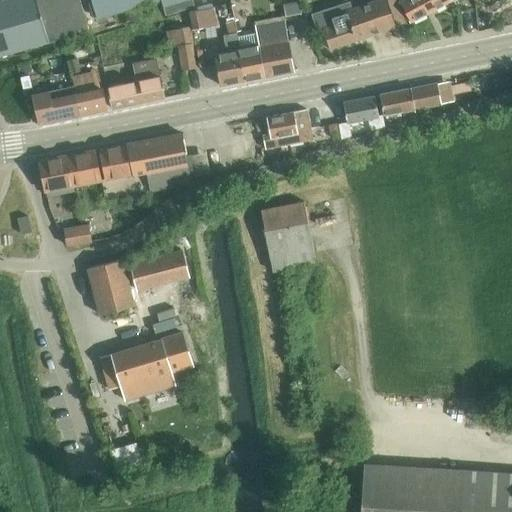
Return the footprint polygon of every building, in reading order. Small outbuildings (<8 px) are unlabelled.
[(7,0),(0,2),(0,57),(88,32),(79,0),(7,0)] [(120,12),(116,0),(90,0),(96,19),(106,15),(120,12)] [(116,0),(120,12),(128,9),(136,7),(140,6),(159,0),(116,0)] [(160,0),(162,7),(165,16),(195,7),(192,0),(160,0)] [(348,3),(311,15),(321,43),(326,41),(329,48),(405,23),(399,6),(397,0),(373,0),(350,8),(348,3)] [(398,0),(410,21),(448,1),(447,0),(398,0)] [(300,1),(284,3),(287,15),(302,12),(300,1)] [(136,7),(128,9),(133,25),(144,21),(140,6),(136,7)] [(192,25),(193,30),(206,27),(217,25),(216,21),(214,6),(189,10),(192,25)] [(234,20),(225,22),(228,34),(237,32),(234,20)] [(260,46),(242,49),(240,50),(246,81),(295,71),(285,21),(256,27),(260,46)] [(169,48),(179,46),(191,44),(192,43),(189,26),(189,25),(166,30),(169,48)] [(240,50),(242,49),(240,41),(238,41),(237,32),(228,34),(222,35),(226,53),(214,55),(220,85),(246,81),(240,50)] [(191,44),(179,46),(183,71),(196,68),(191,44)] [(78,57),(68,59),(71,72),(81,70),(78,57)] [(137,82),(134,82),(138,103),(164,98),(156,61),(134,66),(137,82)] [(100,79),(75,85),(81,113),(82,116),(107,110),(100,79)] [(138,103),(134,82),(131,83),(130,79),(126,80),(127,84),(107,88),(112,109),(138,103)] [(468,82),(451,85),(452,94),(470,90),(468,82)] [(437,83),(380,95),(381,96),(384,113),(384,115),(393,113),(415,109),(415,106),(430,103),(440,101),(437,83)] [(81,113),(75,85),(74,85),(75,87),(33,96),(37,115),(39,124),(39,125),(82,116),(81,113)] [(343,102),(347,122),(338,123),(341,138),(341,139),(351,136),(351,135),(349,123),(364,119),(369,119),(370,123),(370,129),(370,130),(385,126),(382,114),(378,115),(375,95),(343,102)] [(267,117),(270,134),(264,135),(266,148),(284,144),(313,139),(311,127),(307,110),(267,117)] [(337,122),(328,124),(330,132),(339,130),(337,122)] [(150,191),(192,183),(182,134),(100,150),(106,180),(132,175),(136,194),(150,191)] [(96,151),(68,156),(73,183),(74,185),(101,180),(96,151)] [(73,183),(68,156),(39,162),(45,191),(74,185),(73,183)] [(260,210),(272,273),(316,265),(304,202),(260,210)] [(18,218),(21,234),(31,232),(28,216),(18,218)] [(92,241),(89,225),(82,226),(64,229),(67,246),(92,241)] [(183,246),(133,259),(140,286),(190,273),(183,246)] [(104,307),(130,301),(119,251),(93,257),(104,307)] [(162,338),(111,353),(120,386),(124,399),(125,399),(125,400),(176,385),(172,373),(193,366),(183,333),(162,339),(162,338)] [(147,475),(133,433),(111,440),(125,482),(147,475)] [(511,511),(511,472),(365,463),(361,511),(511,511)]
